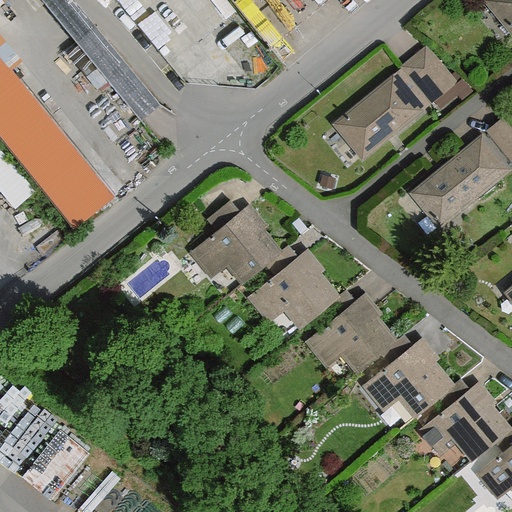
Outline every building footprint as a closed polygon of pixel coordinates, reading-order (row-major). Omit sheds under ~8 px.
[(511,0),(489,0),(511,27),(511,0)] [(415,79),(439,60),(431,49),(395,78),(420,110),(432,101),(415,79)] [(0,132),(77,227),(117,195),(0,50),(0,132)] [(439,60),(415,79),(432,101),(456,82),(439,60)] [(395,78),(339,124),(365,156),(420,110),(395,78)] [(511,129),(505,121),(492,132),(511,156),(511,129)] [(0,177),(24,207),(46,189),(0,132),(0,177)] [(485,136),(472,147),(498,179),(511,168),(485,136)] [(472,147),(415,193),(441,225),(498,179),(472,147)] [(219,230),(241,212),(232,201),(209,219),(219,230)] [(219,230),(195,251),(211,271),(227,258),(246,282),(268,264),(280,254),(245,209),(241,212),(219,230)] [(277,275),(300,257),(290,245),(280,254),(268,264),(277,275)] [(277,275),(253,295),(269,315),(285,302),(305,326),(326,308),(338,298),(303,254),(300,257),(277,275)] [(334,319),(357,301),(348,290),(338,298),(326,308),(334,319)] [(334,319),(311,339),(327,360),(342,347),(361,370),(383,353),(396,343),(360,299),(357,301),(334,319)] [(392,363),(414,346),(406,335),(396,343),(383,353),(392,363)] [(392,363),(368,384),(384,404),(399,391),(419,415),(440,398),(454,387),(417,343),(414,346),(392,363)] [(448,407),(471,389),(463,379),(454,387),(440,398),(448,407)] [(448,407),(425,428),(441,447),(457,435),(476,458),(497,441),(510,431),(474,387),(471,389),(448,407)] [(505,451),(511,445),(511,429),(510,431),(497,441),(505,451)] [(511,445),(505,451),(481,471),(498,491),(511,479),(511,445)]
